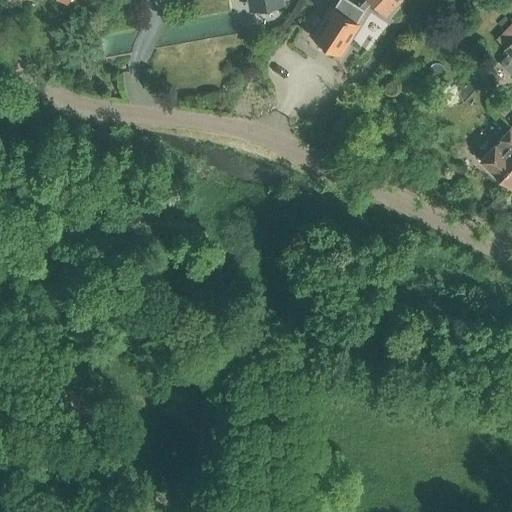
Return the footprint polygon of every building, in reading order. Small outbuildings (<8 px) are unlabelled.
[(283,3),(282,0),(249,0),(251,9),(283,3)] [(327,13),(312,36),(317,39),(316,41),(320,44),(319,45),(331,53),(333,50),(339,54),(358,24),(354,22),(365,10),(364,10),(371,2),(369,0),(365,0),(359,6),(349,0),(339,0),(334,9),(331,8),(328,14),(327,13)] [(369,0),(371,2),(384,13),(387,16),(401,0),(369,0)] [(511,22),(499,37),(509,46),(504,51),(508,55),(501,63),(501,67),(511,76),(511,75),(511,22)] [(511,125),(501,138),(504,141),(499,147),(495,144),(480,160),(511,188),(511,125)]
